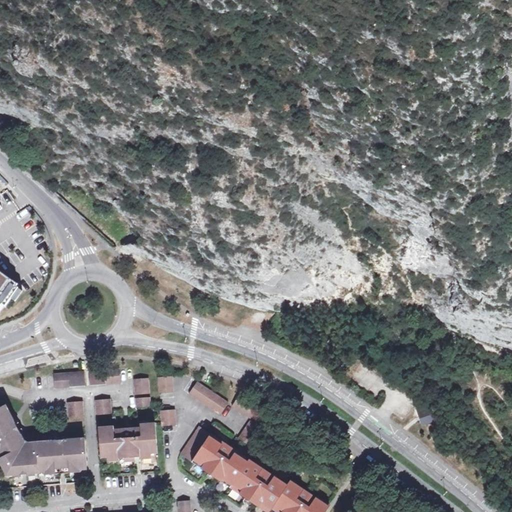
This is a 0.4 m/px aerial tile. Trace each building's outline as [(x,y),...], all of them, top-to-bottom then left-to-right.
[(0,308),(17,285),(11,281),(14,277),(0,266),(0,308)] [(187,277),(184,282),(188,284),(190,286),(193,281),(187,277)] [(90,384),(120,382),(119,368),(89,370),(90,384)] [(56,386),(85,384),(84,371),(55,373),(56,386)] [(173,391),(173,376),(157,377),(159,392),(173,391)] [(135,393),(150,392),(149,378),(134,379),(135,393)] [(221,415),(229,403),(197,381),(189,393),(221,415)] [(232,405),(251,418),(259,406),(240,394),(238,396),(232,405)] [(151,405),(150,397),(135,398),(136,407),(151,405)] [(94,400),(95,415),(112,414),(111,399),(94,400)] [(425,400),(415,404),(420,417),(429,414),(425,400)] [(69,416),(84,415),(83,401),(67,402),(69,416)] [(24,441),(6,405),(0,407),(0,462),(6,474),(55,471),(55,469),(70,468),(70,470),(87,469),(84,438),(27,443),(24,441)] [(176,424),(175,410),(160,411),(162,425),(176,424)] [(250,446),(263,428),(252,420),(239,439),(250,446)] [(140,455),(152,454),(158,453),(156,422),(140,423),(141,426),(114,428),(114,425),(99,426),(101,458),(108,457),(120,456),(120,458),(124,458),(135,457),(140,457),(140,455)] [(180,454),(192,462),(193,459),(202,465),(201,468),(222,481),(223,479),(232,484),(241,490),(239,493),(251,501),(253,498),(262,504),(271,510),(272,509),(274,505),(283,511),(282,511),(324,511),(330,504),(317,495),(316,497),(314,499),(302,491),(304,488),(291,480),(288,484),(274,475),(272,478),(261,470),(263,468),(236,450),(234,453),(222,445),(224,442),(199,426),(180,454)] [(236,450),(224,442),(222,445),(234,453),(236,450)] [(193,459),(192,462),(201,468),(202,465),(193,459)] [(274,475),(263,468),(261,470),(272,478),(274,475)] [(223,479),(222,481),(230,487),(232,484),(223,479)] [(314,499),(316,497),(304,488),(302,491),(314,499)]
